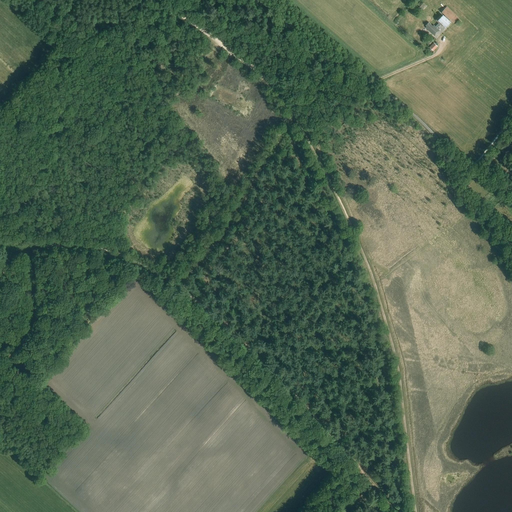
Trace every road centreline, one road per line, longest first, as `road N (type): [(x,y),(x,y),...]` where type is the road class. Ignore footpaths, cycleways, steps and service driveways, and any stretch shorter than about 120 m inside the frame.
road 1 (track): [(393,511),(272,374),(176,283),(90,245),(29,244),(0,231)]
road 2 (track): [(251,66),(292,112),(376,287),(401,383),(415,511)]
road 3 (track): [(176,283),(211,251),(292,112)]
road 4 (track): [(251,66),(290,75),(329,67),(374,81),(434,55)]
